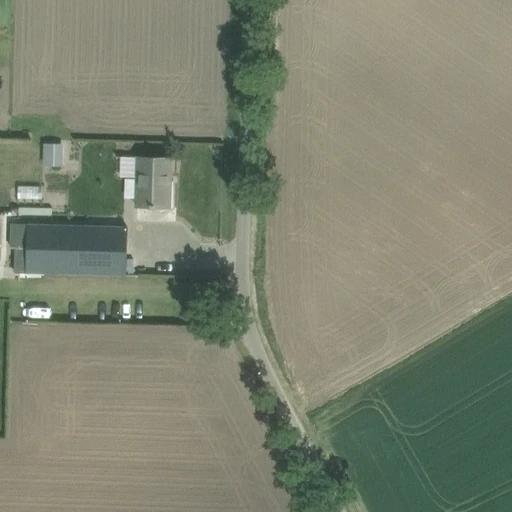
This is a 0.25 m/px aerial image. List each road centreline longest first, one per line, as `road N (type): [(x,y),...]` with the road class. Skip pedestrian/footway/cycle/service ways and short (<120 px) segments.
road 1 (unclassified): [(336,511),(255,356),(243,285),(252,0)]
road 2 (track): [(0,288),(216,295),(243,285)]
